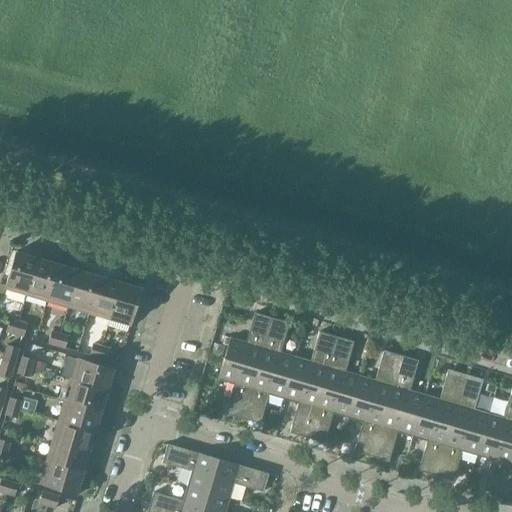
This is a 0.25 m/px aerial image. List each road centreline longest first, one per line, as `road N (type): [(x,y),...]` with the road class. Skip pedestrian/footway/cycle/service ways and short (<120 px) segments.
road 1 (residential): [(511,351),(194,257)]
road 2 (residential): [(407,511),(318,486),(291,465),(147,417)]
road 3 (residential): [(147,417),(194,257)]
